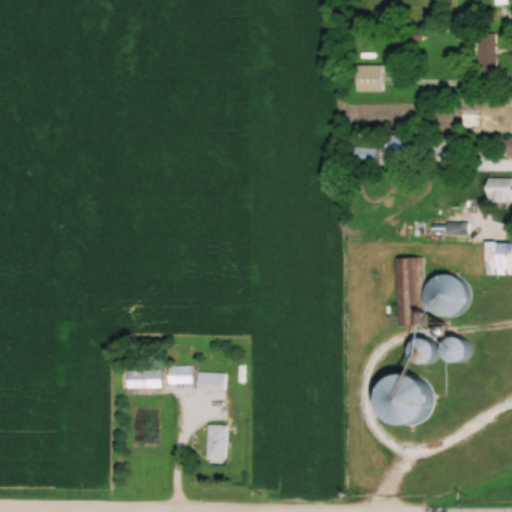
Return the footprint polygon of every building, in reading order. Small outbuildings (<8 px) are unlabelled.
[(480,32),(480,72),(498,72),(498,32),(480,32)] [(359,90),(384,90),(384,64),(359,64),(359,90)] [(462,109),(462,126),(477,126),(477,109),(462,109)] [(387,133),(387,154),(411,154),(411,133),(387,133)] [(458,153),(458,134),(432,134),(432,153),(458,153)] [(358,155),(381,155),(381,147),(358,147),(358,155)] [(398,325),(423,325),(422,257),(397,257),(398,325)] [(472,304),(474,298),(475,291),(473,284),(469,278),(463,274),(456,272),(449,272),(443,275),(437,279),(434,285),(432,292),(433,299),(436,306),(441,311),(447,314),(454,315),(461,313),(467,310),(472,304)] [(452,358),(468,361),(473,341),(458,337),(452,358)] [(170,365),(170,383),(194,383),(194,365),(170,365)] [(129,368),(129,387),(164,387),(164,368),(129,368)] [(200,390),(227,390),(227,372),(200,372),(200,390)] [(441,408),(443,400),(442,391),(438,384),(432,378),(425,374),(417,373),(408,374),(400,378),(394,385),(391,393),(391,402),(393,411),(399,418),(406,423),(415,425),(423,424),(431,421),(437,415),(441,408)] [(210,424),(210,462),(229,463),(229,424),(210,424)]
